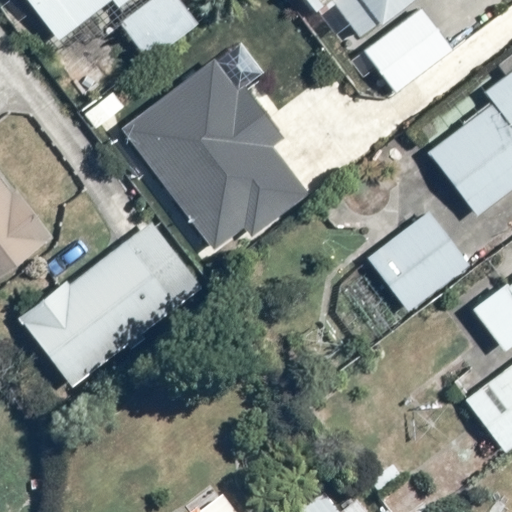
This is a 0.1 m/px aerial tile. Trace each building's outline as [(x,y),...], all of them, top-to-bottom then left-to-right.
[(200,18),(186,0),(18,0),(64,61),(116,22),(144,59),(200,18)] [(404,0),(296,0),(307,14),(325,0),(331,0),(358,35),(404,0)] [(446,50),(416,10),(359,53),(388,93),(446,50)] [(260,123),(215,59),(116,129),(208,258),(299,193),(253,129),(260,123)] [(511,69),(482,93),(488,99),(426,146),(477,212),(511,185),(511,69)] [(0,281),(54,240),(0,169),(0,281)] [(464,264),(425,212),(362,259),(401,311),(464,264)] [(195,284),(144,219),(12,321),(63,386),(195,284)] [(511,346),(511,278),(475,307),(508,350),(511,346)] [(511,445),(511,363),(461,402),(501,454),(511,445)] [(369,511),(348,478),(295,511),(369,511)] [(233,511),(219,492),(191,511),(233,511)]
